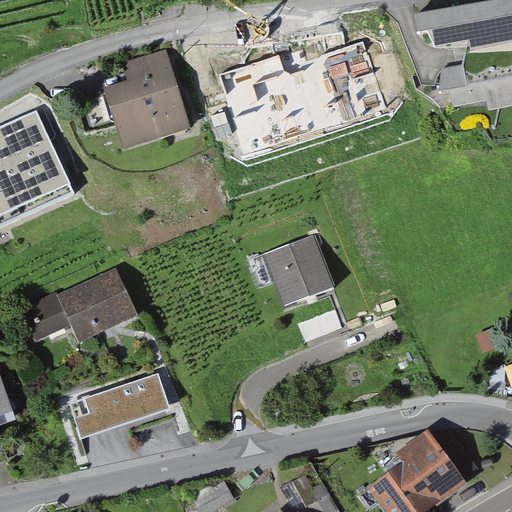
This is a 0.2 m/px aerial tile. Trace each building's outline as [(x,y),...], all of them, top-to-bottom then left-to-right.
[(511,42),(511,21),(508,0),(494,0),(413,15),(421,59),(511,42)] [(338,27),(261,40),(270,92),(347,79),(338,27)] [(511,59),(437,68),(443,111),(511,102),(511,59)] [(96,94),(116,153),(181,131),(161,72),(96,94)] [(39,112),(0,129),(0,224),(74,192),(39,112)] [(55,117),(44,121),(62,160),(73,155),(55,117)] [(317,237),(264,257),(283,308),(336,288),(317,237)] [(78,343),(137,317),(116,271),(23,312),(37,343),(71,328),(78,343)] [(303,328),(308,340),(343,327),(338,315),(303,328)] [(0,429),(21,422),(5,376),(0,378),(0,429)] [(157,376),(71,403),(82,438),(168,410),(157,376)] [(393,511),(445,511),(479,490),(440,433),(406,456),(413,467),(379,490),(393,511)] [(196,499),(202,511),(222,511),(239,503),(229,482),(196,499)]
